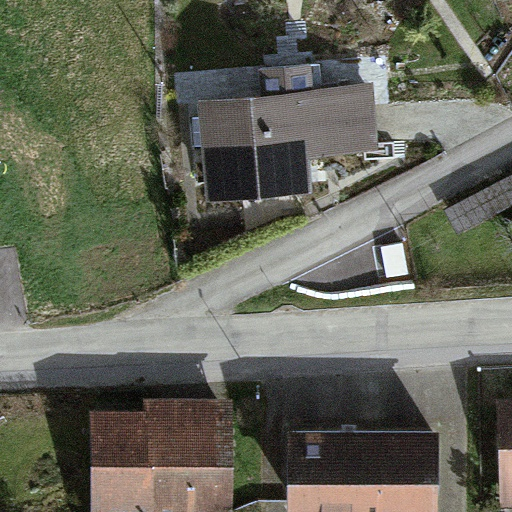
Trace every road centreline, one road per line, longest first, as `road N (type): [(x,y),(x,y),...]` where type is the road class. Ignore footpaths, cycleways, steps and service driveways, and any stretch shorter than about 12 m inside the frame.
road 1 (residential): [(136,352),(223,293),(511,146)]
road 2 (residential): [(136,352),(511,329)]
road 3 (residential): [(0,360),(136,352)]
